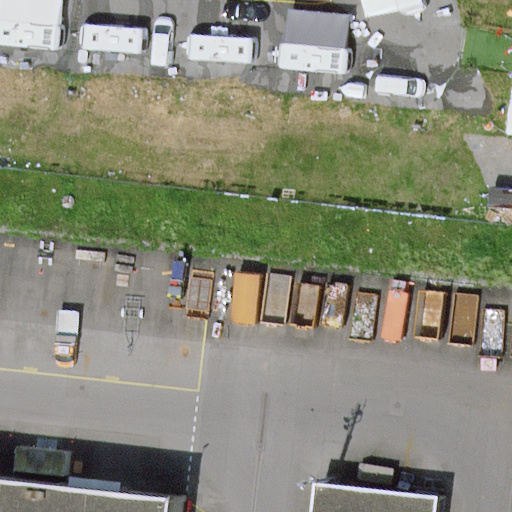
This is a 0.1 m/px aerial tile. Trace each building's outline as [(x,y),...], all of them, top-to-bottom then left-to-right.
[(25,0),(24,34),(91,36),(92,0),(25,0)] [(116,0),(115,42),(182,44),(183,0),(116,0)] [(207,0),(206,50),(269,52),(270,0),(207,0)] [(379,0),(386,19),(440,2),(439,0),(379,0)] [(305,2),(299,59),(356,65),(363,8),(305,2)] [(0,473),(0,511),(188,511),(190,495),(0,473)] [(323,511),(446,511),(448,497),(327,483),(323,511)]
